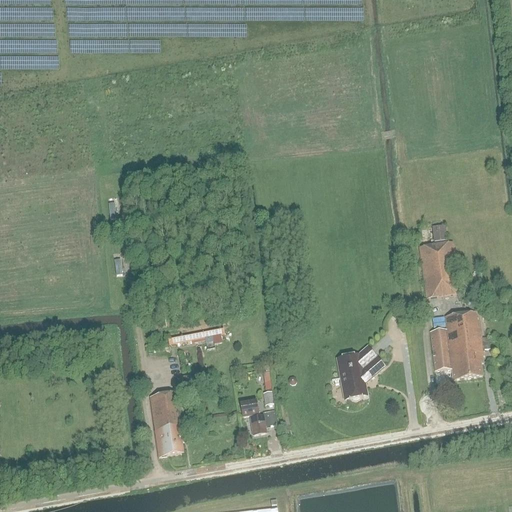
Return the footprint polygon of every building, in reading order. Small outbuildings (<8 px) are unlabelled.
[(447,242),(446,227),(440,227),(432,228),(434,243),(447,242)] [(461,296),(453,244),(419,249),(427,301),(461,296)] [(482,273),(473,275),(474,284),(483,283),(482,273)] [(483,356),(484,356),(484,352),(490,351),(489,339),(482,340),(479,314),(445,318),(447,331),(430,333),(435,373),(452,371),(453,382),(483,379),(481,366),(484,365),(483,356)] [(175,340),(176,345),(225,336),(224,331),(175,340)] [(359,357),(338,361),(343,388),(344,389),(346,389),(346,391),(345,392),(344,393),(343,395),(344,397),(345,398),(346,399),(348,399),(348,401),(367,398),(364,382),(368,378),(371,380),(383,369),(384,367),(377,360),(377,359),(368,349),(359,357)] [(265,407),(274,406),(270,374),(264,374),(267,394),(263,395),(265,407)] [(297,385),(297,381),(294,379),(291,379),(288,382),(289,385),(291,388),(295,388),(297,385)] [(177,386),(179,394),(180,394),(197,392),(196,383),(177,386)] [(186,435),(180,394),(179,394),(150,399),(159,459),(184,455),(182,444),(185,444),(184,435),(186,435)] [(278,427),(275,414),(263,416),(264,417),(259,418),(257,403),(241,406),(243,419),(250,418),(253,438),(267,435),(266,429),(278,427)]
